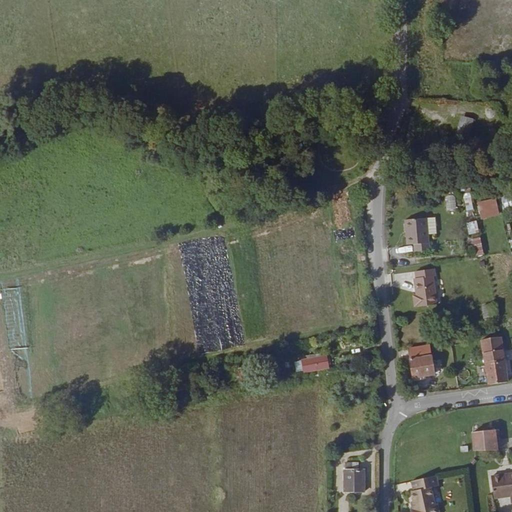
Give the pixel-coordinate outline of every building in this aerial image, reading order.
[(473,119),(461,116),(456,135),(469,139),(473,119)] [(437,137),(439,128),(431,126),(429,135),(437,137)] [(467,210),(476,209),(473,193),(464,194),(467,210)] [(446,195),(446,210),(456,210),(456,195),(446,195)] [(479,203),(482,218),(499,214),(495,199),(479,203)] [(427,218),(405,220),(407,245),(414,244),(415,252),(430,250),(427,218)] [(476,221),(466,223),(468,235),(478,233),(476,221)] [(476,257),(485,255),(481,237),(473,239),(476,257)] [(433,277),(436,276),(434,269),(415,271),(416,278),(414,279),(417,295),(413,295),(415,306),(418,306),(418,307),(438,304),(433,277)] [(495,302),(499,328),(509,326),(505,300),(495,302)] [(484,318),(496,317),(494,305),(482,306),(484,318)] [(447,321),(454,320),(453,312),(446,313),(447,321)] [(489,384),(508,382),(505,361),(503,350),(501,337),(482,340),(484,353),(486,364),(489,384)] [(430,346),(409,349),(413,378),(435,374),(430,346)] [(310,373),(330,369),(328,358),(307,362),(310,373)] [(472,432),(475,451),(498,450),(496,430),(472,432)] [(511,473),(492,477),(494,498),(511,496),(511,499),(511,473)] [(413,509),(413,511),(439,511),(437,504),(435,504),(432,488),(439,486),(437,476),(412,481),(414,491),(412,491),(414,501),(415,508),(413,509)] [(346,491),(344,492),(345,511),(351,511),(365,511),(363,490),(357,490),(357,483),(345,484),(346,491)]
